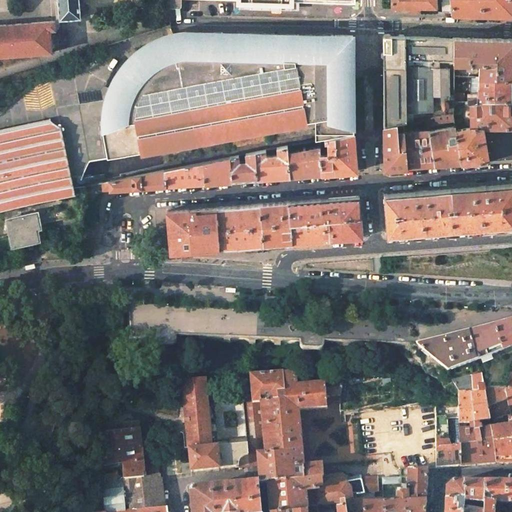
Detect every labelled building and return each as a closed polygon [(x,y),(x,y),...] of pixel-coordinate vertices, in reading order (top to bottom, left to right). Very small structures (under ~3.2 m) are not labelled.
[(57,0),(60,19),(61,20),(81,18),(79,0),(57,0)] [(269,8),(287,8),(288,1),(247,0),(247,8),(269,8)] [(511,0),(450,0),(452,12),(511,13),(511,0)] [(0,56),(53,52),(51,30),(56,29),(55,20),(52,20),(0,24),(0,56)] [(89,161),(315,119),(316,140),(324,138),(331,137),(354,132),(353,35),(237,33),(237,39),(197,38),(197,34),(189,34),(189,38),(183,38),(177,39),(174,39),(171,40),(161,43),(150,49),(144,52),(137,58),(128,67),(120,78),(117,83),(113,92),(111,98),(78,104),(89,161)] [(391,36),(383,36),(384,76),(384,126),(402,122),(413,120),(412,111),(433,111),(432,95),(449,95),(448,68),(440,68),(439,59),(454,60),(454,37),(440,37),(391,36)] [(511,38),(454,37),(454,60),(454,64),(470,64),(471,64),(479,64),(478,77),(511,78),(511,38)] [(511,78),(478,77),(478,84),(477,93),(454,94),(453,101),(462,101),(470,101),(481,99),(511,98),(511,78)] [(511,98),(481,99),(470,101),(471,127),(471,128),(483,127),(494,127),(511,127),(511,98)] [(462,101),(453,101),(453,112),(452,113),(454,121),(454,124),(463,123),(462,101)] [(452,113),(427,118),(428,125),(454,121),(452,113)] [(58,117),(0,129),(0,149),(62,137),(58,117)] [(413,120),(402,122),(407,167),(408,167),(435,165),(429,129),(418,130),(417,119),(413,120)] [(384,127),(385,169),(407,167),(402,122),(384,126),(384,127)] [(455,126),(429,129),(435,165),(461,163),(455,129),(455,126)] [(471,127),(455,129),(461,163),(511,158),(511,127),(494,127),(495,134),(484,135),(483,127),(471,128),(471,127)] [(328,153),(320,154),(321,173),(330,173),(357,171),(354,132),(331,137),(324,138),(325,142),(328,142),(328,153)] [(0,205),(74,190),(73,184),(62,137),(0,149),(0,205)] [(269,155),(266,155),(265,149),(255,151),(255,156),(256,157),(257,179),(290,176),(288,152),(287,145),(269,149),(269,155)] [(319,146),(288,152),(290,176),(321,173),(320,154),(319,146)] [(238,155),(229,156),(231,181),(257,179),(256,157),(255,156),(255,151),(245,153),(245,158),(238,159),(238,155)] [(229,156),(203,161),(205,183),(231,181),(229,156)] [(165,186),(205,183),(203,161),(164,169),(165,186)] [(164,169),(109,180),(110,190),(141,188),(165,186),(164,169)] [(109,180),(100,181),(101,191),(110,190),(109,180)] [(511,183),(451,188),(454,229),(462,229),(511,224),(511,183)] [(451,188),(384,194),(387,235),(454,229),(451,188)] [(289,221),(325,218),(361,215),(359,195),(288,201),(289,221)] [(291,243),(289,221),(288,201),(260,203),(263,245),(291,243)] [(219,248),(263,245),(260,203),(215,207),(219,248)] [(167,210),(171,252),(194,250),(219,248),(215,207),(167,210)] [(37,212),(6,219),(13,248),(40,242),(36,225),(40,224),(37,212)] [(361,215),(325,218),(327,240),(334,239),(362,237),(361,215)] [(291,243),(327,240),(325,218),(289,221),(291,243)] [(98,224),(85,222),(83,238),(85,238),(86,238),(95,240),(98,224)] [(95,240),(86,238),(85,243),(84,252),(93,254),(95,240)] [(495,323),(501,351),(511,346),(511,319),(506,321),(495,323)] [(478,328),(468,331),(476,361),(501,351),(495,323),(478,328)] [(417,343),(416,345),(448,372),(476,361),(468,331),(465,331),(422,342),(417,343)] [(283,371),(250,374),(251,386),(252,392),(253,402),(261,402),(266,453),(257,454),(258,465),(259,483),(268,482),(292,480),(291,468),(285,399),(283,373),(284,373),(283,371)] [(284,373),(283,373),(285,399),(298,398),(296,385),(295,372),(284,373)] [(481,374),(454,381),(459,392),(484,391),(483,387),(481,374)] [(247,444),(211,448),(209,417),(208,405),(205,378),(183,380),(186,419),(190,463),(191,472),(238,467),(239,464),(240,461),(242,458),(245,456),(248,455),(247,444)] [(343,381),(325,382),(326,396),(341,395),(343,381)] [(325,382),(296,385),(298,398),(285,399),(291,468),(302,467),(302,466),(304,466),(299,410),(327,408),(326,396),(325,382)] [(484,391),(488,417),(503,415),(510,414),(509,409),(505,388),(483,387),(484,391)] [(460,467),(496,464),(489,427),(478,429),(477,422),(488,420),(488,417),(484,391),(459,392),(459,400),(460,437),(460,467)] [(247,444),(248,455),(245,456),(242,458),(240,461),(239,464),(238,467),(248,466),(258,465),(257,454),(266,453),(261,402),(253,402),(252,392),(242,393),(247,444)] [(460,437),(459,400),(450,399),(450,400),(449,401),(437,403),(436,439),(460,437)] [(488,420),(489,427),(505,425),(503,415),(488,417),(488,420)] [(138,421),(123,422),(124,430),(139,429),(138,421)] [(489,427),(496,464),(511,463),(511,425),(511,424),(505,425),(489,427)] [(124,430),(102,432),(106,466),(121,465),(123,479),(144,476),(143,468),(139,429),(124,430)] [(460,437),(436,439),(436,468),(460,467),(460,437)] [(182,465),(183,473),(191,472),(190,463),(182,465)] [(304,466),(305,478),(306,490),(307,506),(317,505),(319,505),(318,489),(322,489),(321,476),(324,476),(323,465),(323,464),(304,466)] [(158,466),(143,468),(144,476),(159,474),(158,466)] [(291,468),(292,480),(305,478),(304,466),(302,466),(302,467),(291,468)] [(408,477),(407,502),(426,501),(427,479),(427,474),(427,470),(410,470),(406,471),(400,471),(400,474),(400,477),(408,477)] [(102,481),(99,481),(97,511),(167,511),(167,507),(164,507),(161,474),(159,474),(144,476),(123,479),(102,481)] [(344,487),(345,501),(365,500),(363,492),(361,479),(348,481),(347,476),(342,475),(324,476),(321,476),(322,489),(344,487)] [(400,477),(382,478),(383,498),(383,503),(407,502),(408,477),(400,477)] [(305,478),(292,480),(295,511),(308,510),(307,506),(306,490),(305,478)] [(378,478),(361,479),(363,492),(374,491),(378,491),(378,478)] [(294,511),(295,511),(292,480),(268,482),(270,502),(270,511),(294,511)] [(446,488),(446,500),(464,501),(463,481),(453,481),(446,488)] [(485,482),(463,481),(464,501),(464,502),(471,502),(484,503),(485,482)] [(259,483),(260,503),(270,502),(268,482),(259,483)] [(511,482),(485,482),(484,503),(484,511),(500,511),(501,509),(502,509),(503,504),(511,504),(511,482)] [(261,511),(260,503),(259,483),(211,487),(213,511),(261,511)] [(190,492),(192,511),(213,511),(211,487),(193,489),(190,492)] [(322,489),(318,489),(319,505),(337,504),(345,503),(345,501),(344,487),(322,489)] [(374,491),(363,492),(365,500),(365,504),(383,503),(383,498),(375,498),(374,491)] [(345,509),(350,508),(350,511),(364,511),(365,504),(365,500),(345,501),(345,503),(345,509)] [(446,500),(445,511),(462,511),(463,511),(463,506),(464,502),(464,501),(446,500)] [(364,511),(425,511),(426,501),(407,502),(383,503),(365,504),(364,511)] [(484,511),(484,503),(471,502),(471,506),(463,506),(463,511),(474,511),(484,511)]
